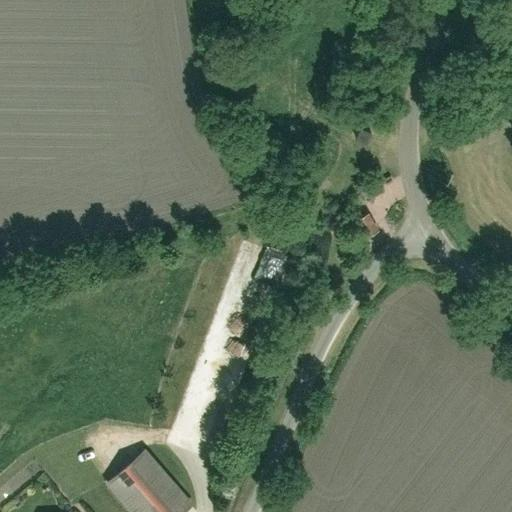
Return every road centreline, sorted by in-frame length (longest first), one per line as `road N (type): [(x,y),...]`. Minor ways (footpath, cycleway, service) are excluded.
road 1 (residential): [(250,511),(284,423),(348,302),(419,224)]
road 2 (residential): [(438,0),(414,58),(406,123),(419,224)]
road 3 (residential): [(419,224),(437,251),(511,303)]
